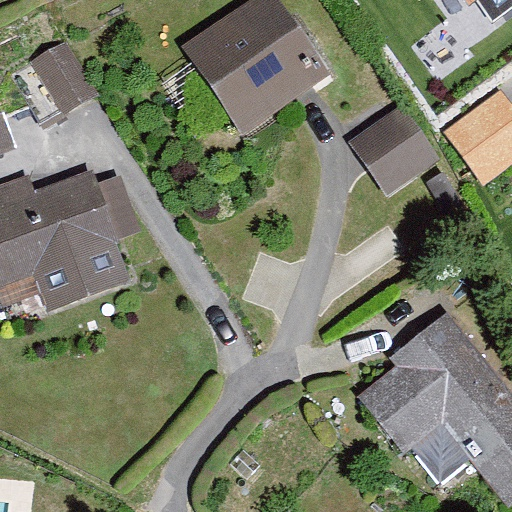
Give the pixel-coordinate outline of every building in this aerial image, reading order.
[(279,0),(249,0),(182,46),(243,136),(332,76),(279,0)] [(34,63),(66,120),(100,101),(68,44),(34,63)] [(444,133),(485,186),(511,164),(511,106),(500,90),(444,133)] [(442,161),(403,106),(349,143),(387,198),(442,161)] [(0,160),(17,154),(4,117),(0,117),(0,160)] [(30,178),(0,189),(0,294),(35,281),(49,317),(131,286),(117,249),(121,247),(120,244),(143,235),(122,180),(98,188),(93,175),(36,196),(30,178)] [(511,509),(511,397),(449,317),(390,363),(396,371),(358,400),(404,460),(413,452),(441,488),(472,464),(509,511),(511,509)]
